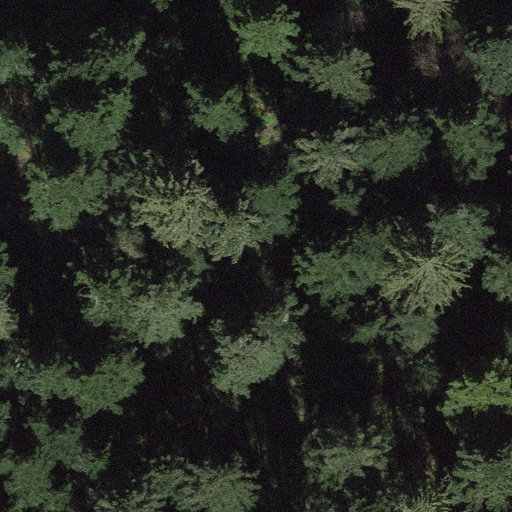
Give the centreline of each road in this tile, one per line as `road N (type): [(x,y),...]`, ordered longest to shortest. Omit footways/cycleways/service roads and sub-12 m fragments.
road 1 (track): [(0,220),(61,254),(205,280),(511,301)]
road 2 (track): [(0,168),(511,122)]
